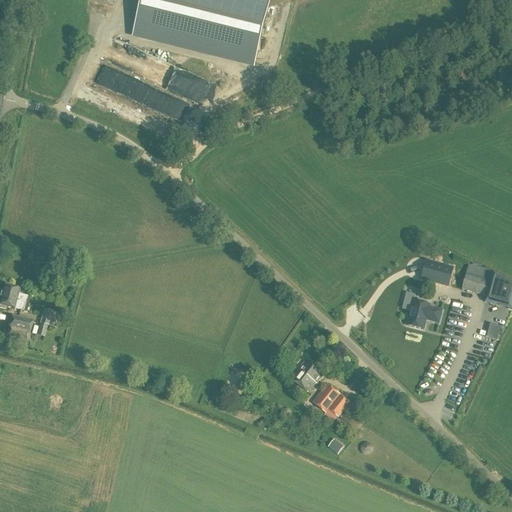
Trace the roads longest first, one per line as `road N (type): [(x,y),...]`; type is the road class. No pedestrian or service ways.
road 1 (unclassified): [(511,496),(174,176),(117,136),(0,96)]
road 2 (track): [(174,176),(225,128),(511,21)]
